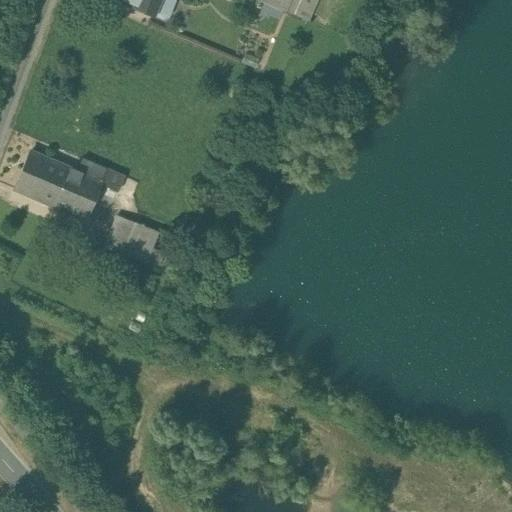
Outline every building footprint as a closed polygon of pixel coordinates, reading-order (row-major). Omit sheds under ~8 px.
[(122,0),(135,5),(134,7),(152,15),(153,14),(158,0),(122,0)] [(173,0),(158,0),(153,14),(163,18),(168,16),(174,0),(173,0)] [(254,0),(258,2),(310,22),(318,0),(254,0)] [(76,171),(30,151),(14,189),(85,219),(101,181),(100,181),(76,171)] [(105,168),(92,163),(82,158),(76,171),(100,181),(105,168)] [(135,222),(116,215),(103,247),(122,254),(135,222)] [(157,231),(135,222),(122,254),(145,263),(157,231)]
